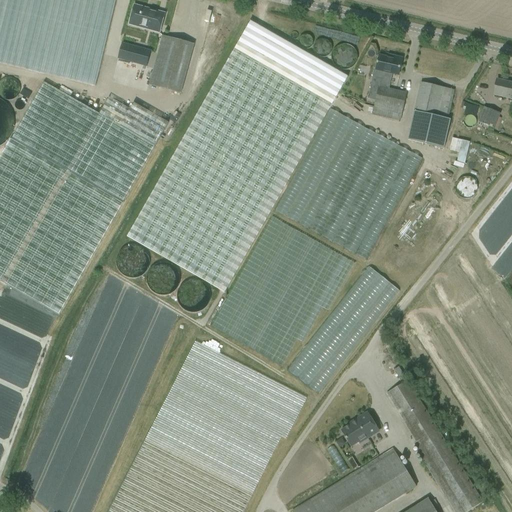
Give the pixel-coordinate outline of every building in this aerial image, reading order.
[(0,0),(0,64),(94,87),(115,0),(0,0)] [(159,33),(162,24),(165,14),(157,12),(156,14),(134,7),(129,25),(139,28),(159,33)] [(330,109),(348,78),(250,22),(126,238),(224,294),(330,109)] [(180,94),(191,54),(194,45),(163,36),(149,86),(180,94)] [(324,42),(322,52),(334,54),(336,44),(324,42)] [(151,52),(121,44),(118,59),(147,67),(151,52)] [(341,48),(342,69),(364,69),(364,54),(355,54),(354,48),(341,48)] [(389,90),(392,74),(398,76),(402,59),(393,57),(393,59),(379,56),(377,62),(376,64),(377,64),(376,70),(374,70),(372,79),(380,81),(379,88),(388,90),(389,90)] [(511,83),(497,80),(493,96),(511,99),(511,83)] [(0,281),(59,315),(123,202),(155,146),(168,124),(133,105),(130,110),(109,98),(102,109),(101,108),(98,112),(100,113),(99,114),(44,83),(39,91),(12,139),(0,159),(0,281)] [(454,91),(444,88),(421,83),(414,111),(447,119),(454,91)] [(400,120),(406,94),(389,90),(388,90),(379,88),(373,114),(400,120)] [(487,131),(492,133),(500,114),(484,108),(478,123),(489,127),(487,131)] [(451,120),(447,119),(414,111),(407,141),(444,149),(451,120)] [(452,139),(449,150),(467,155),(470,143),(452,139)] [(328,311),(354,263),(271,216),(210,325),(281,367),(296,339),(302,342),(322,307),(328,311)] [(164,291),(182,292),(182,284),(173,284),(173,281),(168,281),(168,276),(173,276),(173,270),(158,270),(158,276),(165,276),(165,282),(164,282),(164,291)] [(467,511),(483,503),(412,390),(407,381),(387,394),(392,402),(417,442),(414,444),(418,451),(416,452),(453,511),(467,511)] [(341,431),(351,447),(358,443),(359,444),(379,432),(367,413),(356,420),(357,422),(341,431)] [(414,484),(398,458),(393,450),(291,511),(377,511),(416,488),(414,485),(414,484)] [(436,511),(428,499),(406,511),(436,511)]
